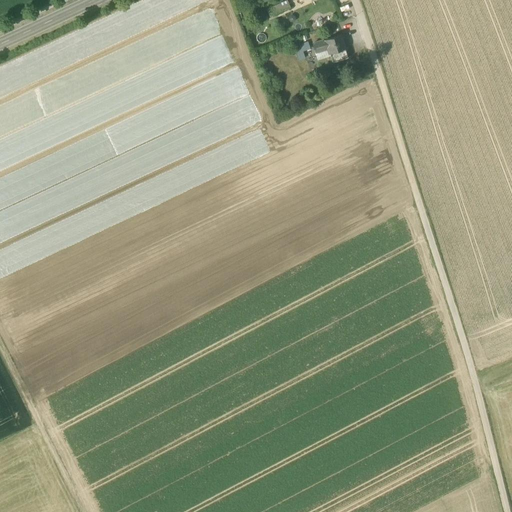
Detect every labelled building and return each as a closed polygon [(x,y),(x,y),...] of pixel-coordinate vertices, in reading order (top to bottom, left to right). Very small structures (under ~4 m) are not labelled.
[(267,10),(270,17),(290,8),(287,1),(267,10)] [(327,47),(329,54),(345,49),(340,35),(325,40),(327,47)] [(300,60),(305,58),(302,51),(310,48),(308,40),(294,45),(300,60)] [(312,44),(315,53),(321,51),(320,49),(325,48),(327,47),(325,40),(312,44)] [(315,53),(317,61),(328,57),(325,48),(320,49),(321,51),(315,53)] [(348,58),(345,49),(329,54),(330,57),(332,63),(348,58)]
